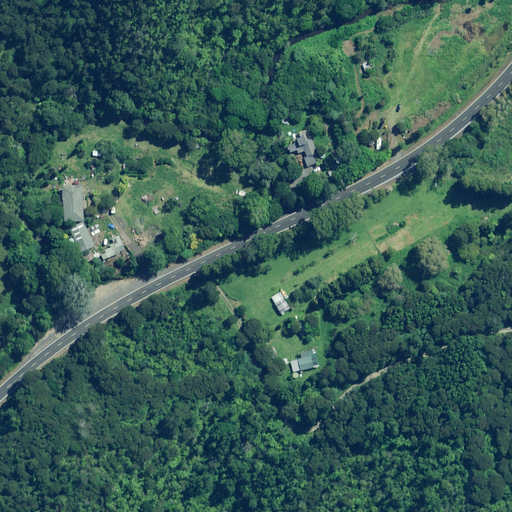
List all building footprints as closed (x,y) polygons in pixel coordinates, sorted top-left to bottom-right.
[(371,62),(364,65),(366,72),(374,69),(371,62)] [(287,149),(289,154),(298,151),(299,153),(305,151),(307,157),(305,158),(308,167),(318,163),(316,156),(318,155),(311,134),(306,136),(305,134),(300,136),(300,138),(297,139),(298,140),(295,141),(286,144),(287,149)] [(84,221),(82,185),(63,187),(66,222),(84,221)] [(96,246),(83,222),(70,229),(77,241),(83,253),(96,246)] [(114,256),(111,248),(106,250),(107,253),(102,255),(104,260),(114,256)] [(98,253),(93,255),(92,252),(85,255),(88,262),(90,261),(100,257),(98,253)] [(291,309),(281,291),(271,297),(282,315),(291,309)] [(320,366),(316,350),(301,353),(303,359),(291,362),(294,373),(320,366)] [(270,353),(271,355),(266,358),(268,362),(277,357),(275,353),(274,351),(270,353)]
